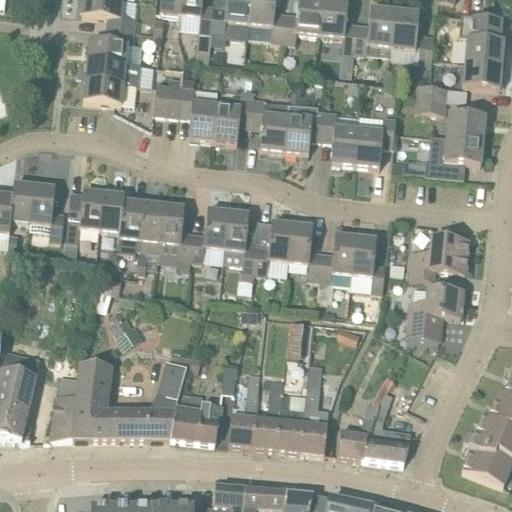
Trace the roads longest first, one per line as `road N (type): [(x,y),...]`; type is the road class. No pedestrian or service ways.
road 1 (residential): [(503,225),(171,173),(85,145),(0,158)]
road 2 (residential): [(416,498),(210,468),(31,474)]
road 3 (residential): [(416,498),(496,307),(503,225)]
